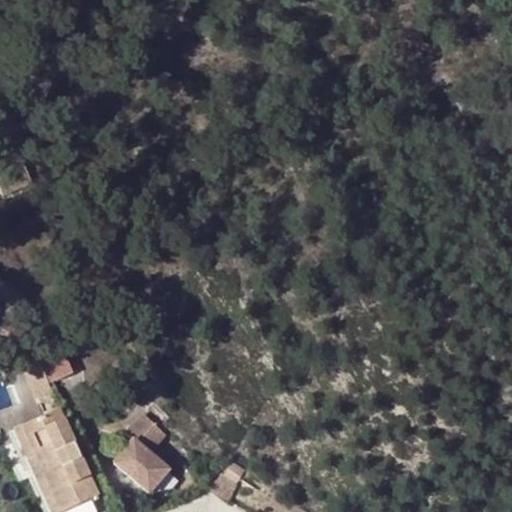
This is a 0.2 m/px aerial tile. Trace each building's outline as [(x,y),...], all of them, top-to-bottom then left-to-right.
[(10,158),(0,159),(0,190),(15,186),(10,158)] [(60,337),(33,348),(47,382),(73,371),(60,337)] [(33,348),(17,354),(34,396),(50,390),(47,382),(33,348)] [(59,406),(8,430),(44,511),(91,511),(104,506),(59,406)] [(144,412),(125,430),(133,437),(114,460),(114,461),(149,489),(168,467),(168,466),(168,465),(150,450),(165,432),(144,412)]
